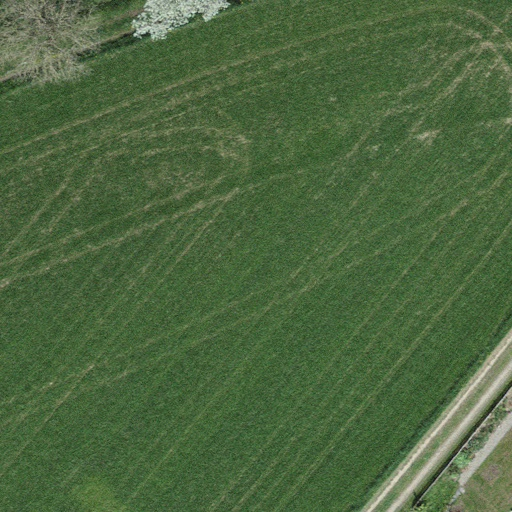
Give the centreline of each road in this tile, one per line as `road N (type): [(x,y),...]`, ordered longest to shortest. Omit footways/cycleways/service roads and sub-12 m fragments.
road 1 (residential): [(511,350),(388,499)]
road 2 (track): [(0,65),(171,0)]
